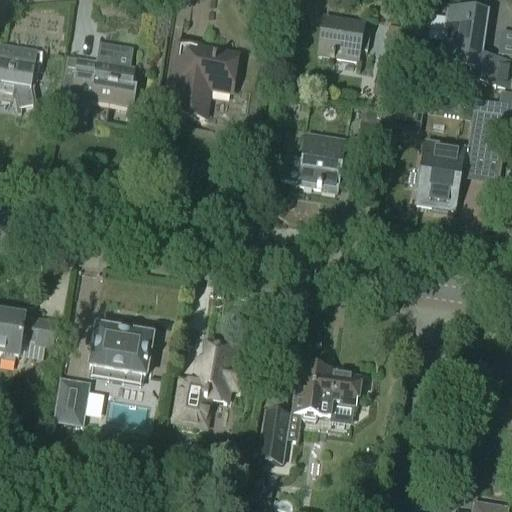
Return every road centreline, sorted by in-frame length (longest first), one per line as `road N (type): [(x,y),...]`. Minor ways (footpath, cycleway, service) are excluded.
road 1 (residential): [(430,286),(0,221)]
road 2 (residential): [(397,511),(430,286)]
